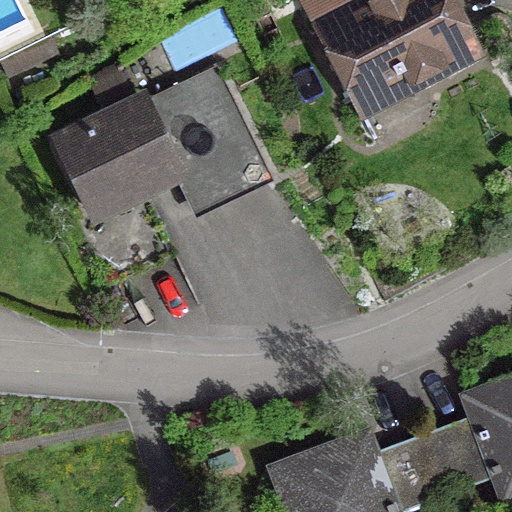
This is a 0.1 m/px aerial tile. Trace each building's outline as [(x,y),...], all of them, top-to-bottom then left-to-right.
[(405,89),(474,53),(446,0),(375,0),(352,12),(345,0),(309,0),(300,5),(351,103),(399,78),(405,89)] [(175,175),(193,214),(265,179),(212,71),(54,146),(88,216),(175,175)] [(125,93),(115,71),(88,83),(98,105),(125,93)] [(79,230),(105,284),(170,253),(144,199),(79,230)] [(498,407),(420,437),(442,497),(496,477),(504,497),(511,493),(511,385),(492,393),(498,407)] [(420,437),(341,466),(336,451),(275,474),(289,511),(402,511),(442,497),(420,437)]
